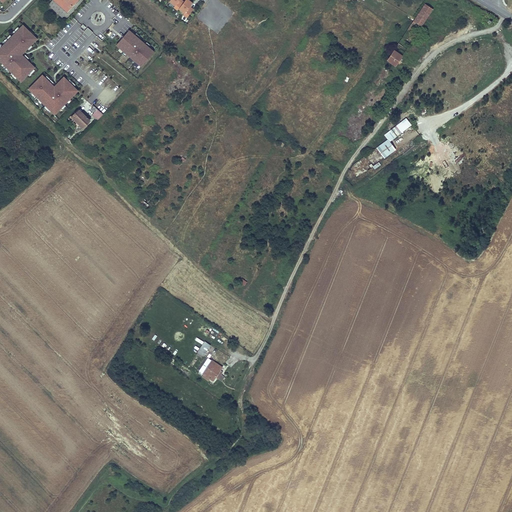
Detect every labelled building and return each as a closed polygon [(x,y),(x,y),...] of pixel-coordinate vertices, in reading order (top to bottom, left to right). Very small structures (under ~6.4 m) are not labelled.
[(51,0),(48,4),(62,17),(77,0),(51,0)] [(182,3),(179,1),(179,0),(169,0),(169,1),(175,6),(174,7),(177,10),(178,8),(182,3)] [(194,7),(191,5),(192,3),(194,0),(185,0),(184,2),(182,3),(178,8),(184,13),(183,14),(187,17),(194,7)] [(413,21),(422,26),(433,9),(424,3),(414,18),(413,21)] [(37,38),(22,23),(0,45),(0,61),(20,82),(35,67),(21,53),(37,38)] [(153,51),(128,31),(116,45),(141,65),(153,51)] [(394,49),(387,60),(396,65),(402,55),(394,49)] [(53,85),(41,73),(27,88),(54,114),(78,90),(63,75),(53,85)] [(100,107),(97,110),(98,111),(101,114),(105,109),(101,105),(100,107)] [(78,110),(71,117),(82,128),(89,121),(78,110)] [(376,148),(383,158),(395,149),(389,141),(411,125),(406,118),(384,135),(388,139),(376,148)] [(143,197),(139,202),(146,208),(149,205),(147,203),(148,201),(146,200),(143,197)] [(204,342),(197,352),(203,356),(210,345),(204,342)] [(202,374),(205,376),(210,378),(213,381),(215,377),(220,370),(222,367),(211,360),(202,374)]
